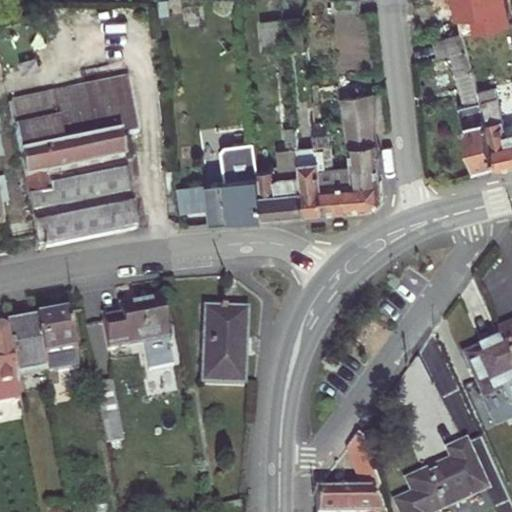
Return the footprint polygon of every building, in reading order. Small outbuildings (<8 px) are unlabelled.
[(360,0),(333,0),(333,13),(361,13),(360,0)] [(451,2),(427,7),(433,37),(458,31),(451,2)] [(302,17),(286,19),(290,51),(305,49),(302,17)] [(283,19),(262,22),(265,50),(287,47),(283,19)] [(476,170),(496,164),(479,92),(478,87),(471,59),(464,34),(434,41),(438,56),(445,55),(451,53),(456,70),(466,105),(460,107),(476,170)] [(445,55),(449,72),(456,70),(451,53),(445,55)] [(471,59),(478,87),(484,84),(481,73),(479,73),(475,58),(471,59)] [(127,79),(9,103),(38,247),(137,227),(128,184),(133,183),(126,144),(120,145),(118,138),(124,136),(138,134),(127,79)] [(496,164),(498,170),(511,166),(511,124),(505,126),(496,88),(479,92),(496,164)] [(381,93),(343,98),(352,169),(354,183),(346,184),(344,170),(335,171),(327,172),(327,167),(321,167),(325,213),(379,208),(384,201),(376,133),(386,131),(381,93)] [(316,122),(314,101),(307,101),(310,127),(315,126),(315,122),(316,122)] [(315,122),(315,126),(316,134),(317,148),(317,150),(326,149),(325,144),(332,144),(329,120),(316,122),(315,122)] [(280,178),(285,216),(309,214),(302,163),(301,163),(299,150),(296,128),(286,129),(289,151),(277,152),(280,178)] [(226,146),(221,152),(225,181),(230,221),(263,218),(255,150),(255,143),(226,146)] [(327,167),(327,172),(335,171),(332,144),(325,144),(326,149),(327,167)] [(317,148),(299,150),(301,163),(302,163),(309,214),(325,213),(321,167),(327,167),(326,149),(317,150),(317,148)] [(263,218),(285,216),(280,178),(276,179),(274,159),(267,159),(266,149),(255,150),(263,218)] [(344,170),(346,184),(354,183),(352,169),(344,170)] [(211,209),(213,222),(230,221),(225,181),(208,183),(211,209)] [(208,183),(177,188),(179,213),(211,209),(208,183)] [(101,319),(107,349),(142,342),(148,371),(172,367),(159,302),(117,310),(118,315),(101,319)] [(246,311),(204,309),(201,384),(244,386),(246,311)] [(76,368),(66,314),(35,320),(45,369),(46,374),(76,368)] [(45,369),(35,320),(6,326),(8,335),(15,375),(45,369)] [(511,325),(511,326),(508,324),(494,331),(499,342),(511,371),(511,370),(511,325)] [(0,401),(20,398),(15,375),(8,335),(7,332),(3,329),(0,328),(0,401)] [(481,399),(511,384),(511,370),(511,371),(499,342),(462,358),(481,399)] [(122,441),(110,382),(93,385),(105,445),(122,441)] [(405,481),(411,495),(394,503),(397,511),(437,511),(486,492),(466,445),(448,452),(452,463),(405,481)] [(315,511),(376,511),(369,490),(315,493),(315,511)]
